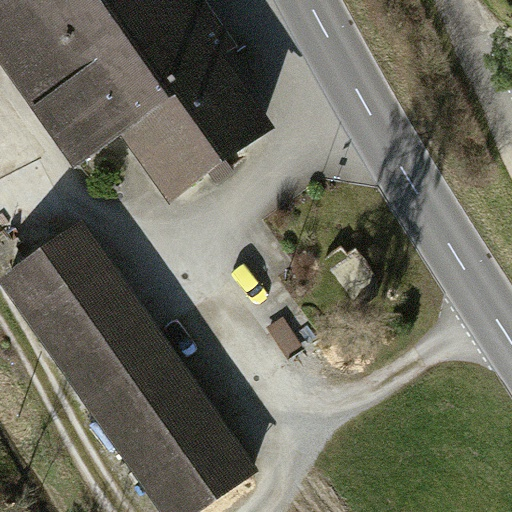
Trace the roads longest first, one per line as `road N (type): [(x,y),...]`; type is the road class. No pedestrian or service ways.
road 1 (unknown): [(300,451),(167,226),(317,200),(393,150)]
road 2 (tertiary): [(487,298),(310,0)]
road 3 (residential): [(487,298),(300,451),(247,511)]
